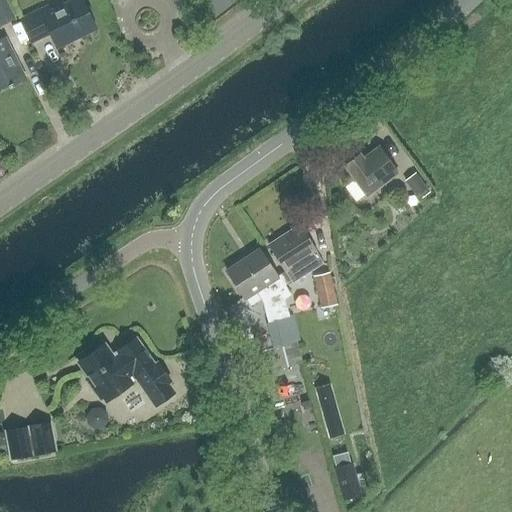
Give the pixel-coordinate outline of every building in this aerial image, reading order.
[(0,0),(0,26),(15,19),(5,0),(0,0)] [(56,48),(95,29),(80,0),(75,0),(48,13),(46,7),(21,19),(32,42),(49,34),(56,48)] [(10,56),(12,52),(6,39),(2,38),(0,39),(0,89),(7,86),(9,88),(13,86),(23,81),(24,77),(18,64),(14,63),(10,56)] [(355,202),(364,195),(366,197),(397,174),(378,148),(363,159),(361,156),(357,159),(355,159),(350,163),(349,165),(345,168),(354,181),(345,187),(355,202)] [(401,181),(418,205),(433,195),(415,171),(401,181)] [(297,264),(315,253),(299,226),(268,246),(292,284),(305,276),(297,264)] [(280,275),(276,277),(259,251),(226,271),(245,301),(256,294),(261,302),(267,323),(265,324),(277,370),(301,363),(284,300),(290,296),(284,286),(286,284),(280,275)] [(320,309),(336,305),(328,273),(312,277),(320,309)] [(155,406),(172,394),(165,384),(169,381),(157,364),(153,367),(134,339),(117,351),(119,355),(113,360),(102,345),(78,362),(88,377),(86,379),(99,399),(102,397),(105,402),(137,380),(155,406)] [(320,386),(333,436),(349,432),(336,382),(320,386)] [(11,461),(56,453),(50,422),(5,430),(11,461)] [(351,464),(335,469),(344,500),(360,496),(351,464)]
